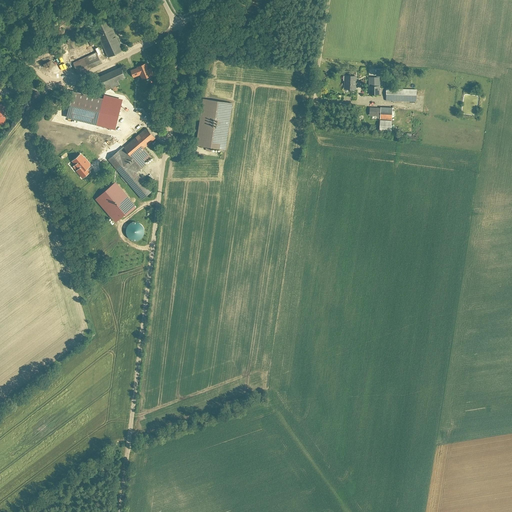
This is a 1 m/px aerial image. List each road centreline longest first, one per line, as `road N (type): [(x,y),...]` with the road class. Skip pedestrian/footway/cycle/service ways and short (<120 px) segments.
road 1 (residential): [(120,511),(179,22)]
road 2 (residential): [(179,22),(160,39),(54,88),(0,91)]
